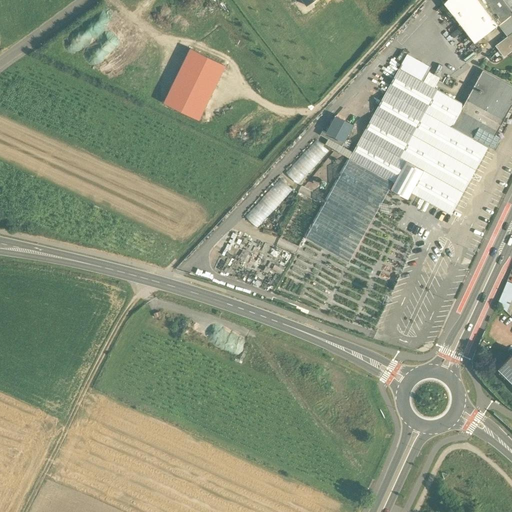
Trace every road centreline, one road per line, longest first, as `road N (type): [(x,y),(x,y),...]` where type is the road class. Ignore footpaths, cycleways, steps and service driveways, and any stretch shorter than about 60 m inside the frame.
road 1 (secondary): [(0,246),(179,287),(286,325),(409,383)]
road 2 (track): [(163,283),(168,268),(421,0)]
road 3 (track): [(138,295),(24,511)]
road 4 (secondary): [(440,374),(511,225)]
road 5 (track): [(358,413),(328,367),(240,329)]
road 6 (track): [(415,511),(453,446),(478,452),(511,487)]
road 7 (track): [(146,278),(138,295),(153,304),(240,329)]
